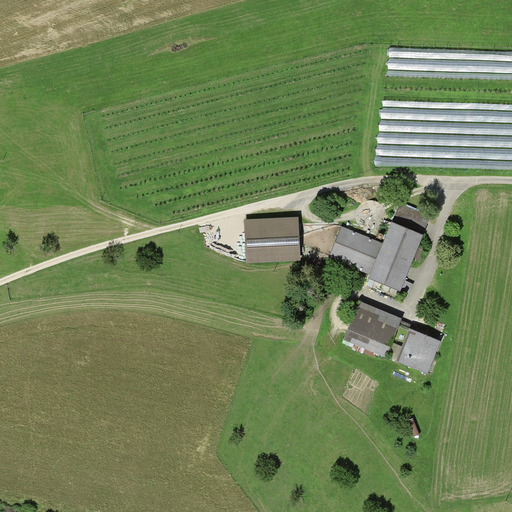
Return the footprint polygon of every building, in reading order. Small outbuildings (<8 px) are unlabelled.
[(392,222),(423,234),(431,216),(400,203),(392,222)] [(299,217),(244,219),(246,263),(301,261),(299,217)] [(370,274),(368,278),(400,292),(423,234),(392,222),(383,243),(370,274)] [(329,257),(370,274),(383,243),(342,226),(329,257)] [(360,301),(343,340),(386,358),(401,320),(402,319),(360,301)] [(411,324),(401,320),(386,358),(396,362),(410,328),(411,324)] [(410,328),(396,362),(428,374),(441,340),(410,328)]
